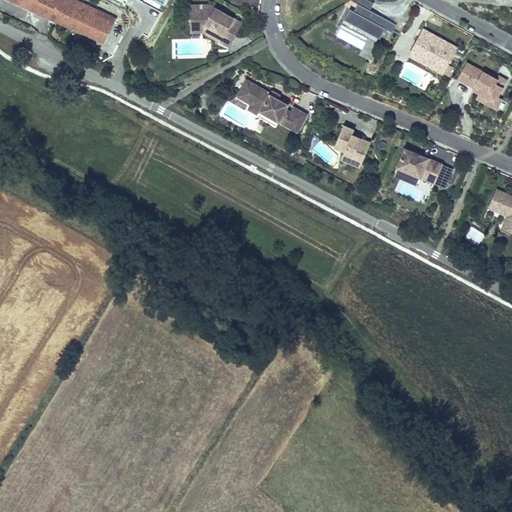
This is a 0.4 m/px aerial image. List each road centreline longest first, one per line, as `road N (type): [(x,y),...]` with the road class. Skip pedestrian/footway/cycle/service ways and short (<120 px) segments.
road 1 (unclassified): [(511,297),(0,27)]
road 2 (residential): [(273,39),(293,67),(322,87),(511,167)]
